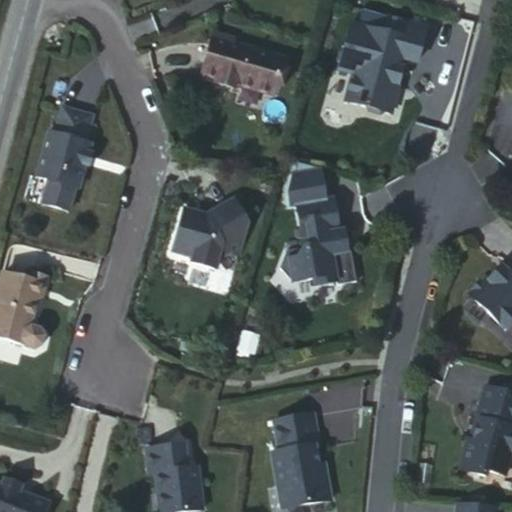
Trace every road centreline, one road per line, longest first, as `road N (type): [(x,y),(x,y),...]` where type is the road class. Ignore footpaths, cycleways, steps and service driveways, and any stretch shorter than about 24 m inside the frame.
road 1 (residential): [(380,511),(395,355),(495,5)]
road 2 (residential): [(36,0),(90,12),(120,43),(147,127),(145,182),(90,390)]
